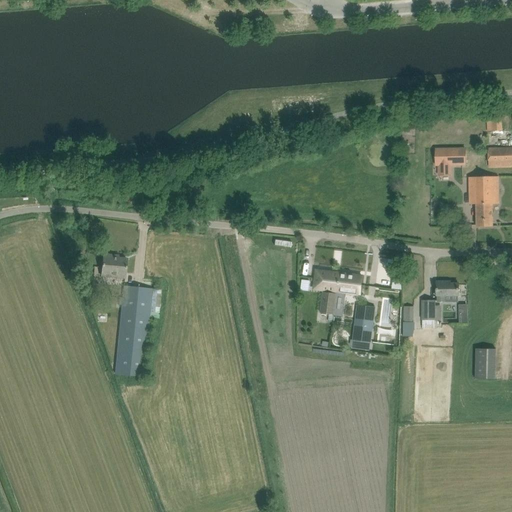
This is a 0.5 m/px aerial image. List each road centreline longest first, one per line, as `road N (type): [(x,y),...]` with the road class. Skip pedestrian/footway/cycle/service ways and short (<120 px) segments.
road 1 (unclassified): [(0,214),(47,207),(331,232),(408,248),(511,250)]
road 2 (unclassified): [(285,0),(316,10),(461,0)]
